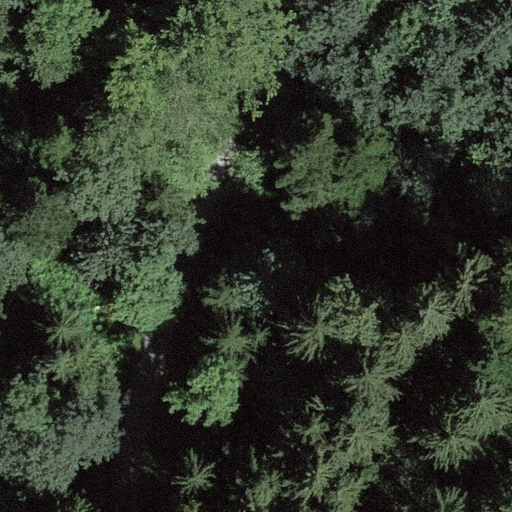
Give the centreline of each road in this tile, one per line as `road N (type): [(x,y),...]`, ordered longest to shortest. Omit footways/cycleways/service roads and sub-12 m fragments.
road 1 (track): [(272,0),(165,357),(131,511)]
road 2 (track): [(511,186),(335,490),(314,511)]
